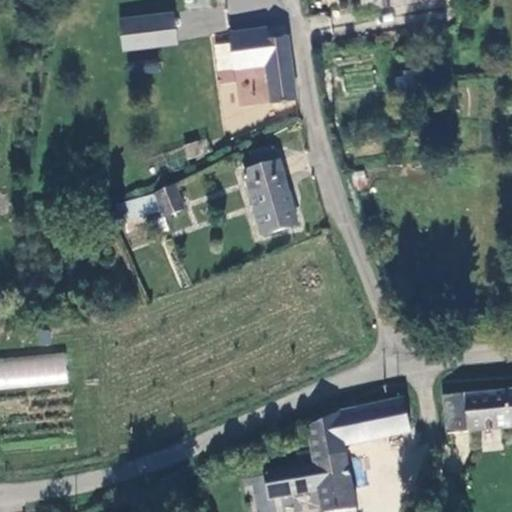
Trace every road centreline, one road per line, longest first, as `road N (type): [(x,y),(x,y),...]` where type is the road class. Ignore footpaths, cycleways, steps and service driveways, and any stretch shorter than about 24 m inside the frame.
road 1 (unclassified): [(0,490),(80,480),(212,438),(400,359)]
road 2 (unclassified): [(400,359),(334,203),(291,0)]
